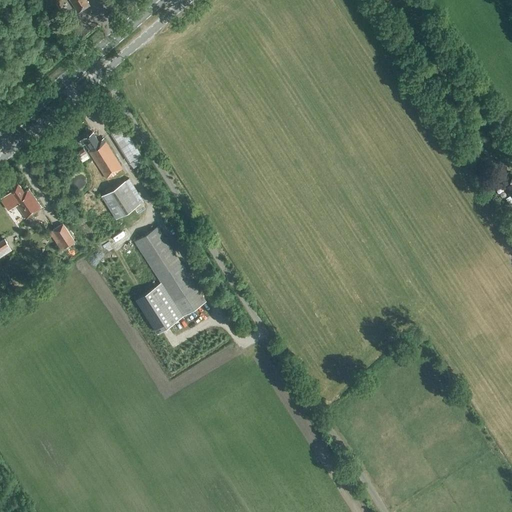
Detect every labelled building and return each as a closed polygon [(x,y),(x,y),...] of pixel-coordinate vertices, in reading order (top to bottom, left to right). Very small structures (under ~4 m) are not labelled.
[(69,0),(78,12),(89,4),(86,0),(69,0)] [(15,108),(7,115),(12,120),(20,114),(15,108)] [(483,117),(474,123),(478,130),(487,124),(483,117)] [(111,133),(129,161),(141,154),(133,143),(123,125),(111,133)] [(84,143),(87,148),(88,150),(106,178),(122,168),(103,138),(98,141),(92,131),(81,138),(82,139),(80,140),(82,144),(84,143)] [(511,208),(511,173),(501,181),(510,195),(505,199),(511,208)] [(125,181),(124,182),(101,196),(115,219),(139,203),(135,197),(138,195),(134,187),(130,189),(125,181)] [(26,219),(41,208),(28,189),(24,192),(17,183),(5,192),(14,205),(16,204),(26,219)] [(49,233),(62,252),(75,243),(63,224),(49,233)] [(206,301),(196,286),(157,226),(134,241),(161,283),(135,300),(156,333),(206,301)] [(0,258),(12,251),(8,245),(4,239),(0,241),(0,258)]
